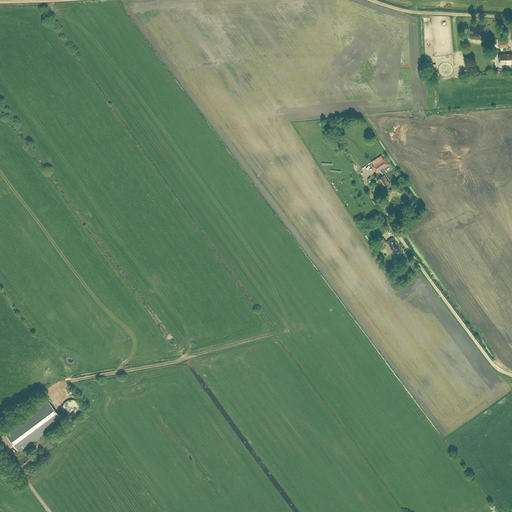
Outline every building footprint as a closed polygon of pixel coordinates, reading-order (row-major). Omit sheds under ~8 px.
[(499,64),(506,64),(511,63),(511,53),(499,54),(499,64)] [(428,78),(437,78),(436,64),(427,64),(428,78)] [(384,157),(375,164),(372,166),(376,173),(389,164),(384,157)] [(384,175),(377,180),(383,189),(390,185),(384,175)] [(393,237),(386,242),(393,252),(392,253),(395,258),(403,253),(393,237)] [(384,238),(376,243),(379,248),(387,243),(384,238)] [(19,453),(22,456),(25,454),(22,451),(62,421),(47,400),(4,432),(19,453)] [(25,454),(22,456),(17,460),(23,468),(34,460),(28,452),(25,454)]
